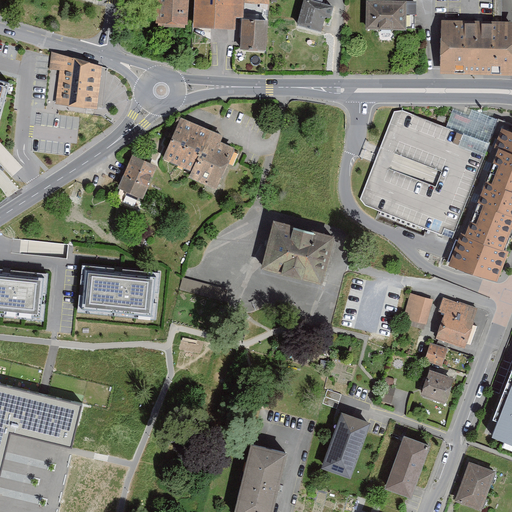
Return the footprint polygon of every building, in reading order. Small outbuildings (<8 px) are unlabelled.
[(184,29),(185,0),(153,0),(152,28),(184,29)] [(193,0),(192,31),(231,32),(232,16),(240,16),(241,0),(193,0)] [(306,0),(299,0),(292,28),(315,35),(320,18),(326,20),(330,7),(320,4),(306,0)] [(413,4),(364,3),(364,32),(412,33),(412,22),(413,4)] [(237,54),(263,55),(265,23),(238,22),(237,54)] [(438,23),(436,74),(510,77),(511,25),(490,25),(438,23)] [(102,69),(52,53),(51,70),(59,72),(56,105),(98,111),(102,69)] [(0,116),(9,83),(0,80),(0,116)] [(468,118),(452,112),(447,126),(489,142),(497,121),(471,111),(468,118)] [(185,181),(214,193),(232,150),(216,143),(219,137),(177,119),(159,162),(188,174),(185,181)] [(511,134),(502,131),(493,153),(480,184),(511,196),(511,134)] [(489,145),(463,134),(459,145),(484,156),(489,145)] [(156,169),(128,157),(109,199),(137,212),(156,169)] [(511,222),(511,221),(511,196),(480,184),(472,207),(511,222)] [(500,253),(511,222),(472,207),(460,237),(457,236),(445,266),(448,267),(494,285),(506,255),(500,253)] [(318,287),(330,238),(268,223),(256,272),(318,287)] [(124,267),(85,264),(81,311),(155,318),(159,271),(124,267)] [(0,314),(45,319),(48,272),(0,267),(0,314)] [(184,277),(182,286),(225,299),(228,289),(184,277)] [(431,301),(409,295),(403,318),(424,325),(431,301)] [(462,349),(475,308),(442,297),(437,313),(443,315),(434,340),(462,349)] [(423,362),(439,367),(445,350),(429,344),(423,362)] [(511,363),(483,436),(511,446),(511,363)] [(418,397),(442,405),(451,380),(427,372),(418,397)] [(0,443),(2,444),(6,429),(70,445),(80,403),(0,382),(0,443)] [(381,385),(377,401),(390,405),(394,389),(381,385)] [(341,395),(327,390),(322,403),(337,408),(339,401),(341,395)] [(337,414),(318,470),(348,480),(364,431),(367,424),(337,414)] [(407,499),(426,448),(400,438),(398,444),(381,489),(407,499)] [(271,511),(284,453),(249,445),(233,511),(271,511)] [(491,473),(467,464),(453,501),(478,510),(491,473)]
